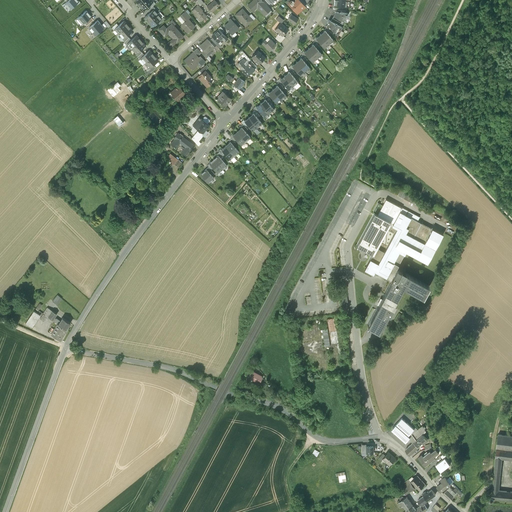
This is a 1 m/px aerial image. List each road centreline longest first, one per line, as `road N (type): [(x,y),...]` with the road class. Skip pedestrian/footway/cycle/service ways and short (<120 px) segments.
road 1 (unclassified): [(66,347),(170,368),(281,408),(323,439),(379,438),(460,511)]
road 2 (unclassified): [(66,347),(190,165)]
road 3 (unclassified): [(5,511),(66,347)]
road 4 (residential): [(225,122),(322,0)]
